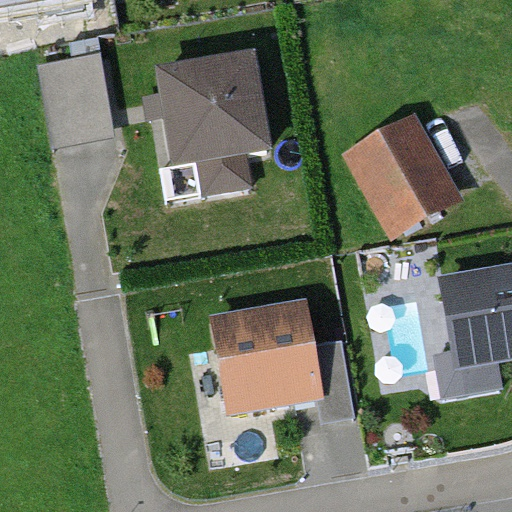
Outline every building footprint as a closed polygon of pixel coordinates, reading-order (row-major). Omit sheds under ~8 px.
[(11,0),(0,0),(0,18),(14,16),(11,0)] [(92,0),(23,0),(28,23),(95,9),(92,0)] [(57,150),(120,142),(110,55),(46,63),(57,150)] [(260,68),(160,84),(176,185),(276,169),(260,68)] [(418,121),(345,164),(396,251),(469,208),(418,121)] [(511,275),(442,289),(460,386),(511,376),(511,275)] [(310,313),(214,331),(233,430),(328,412),(310,313)]
